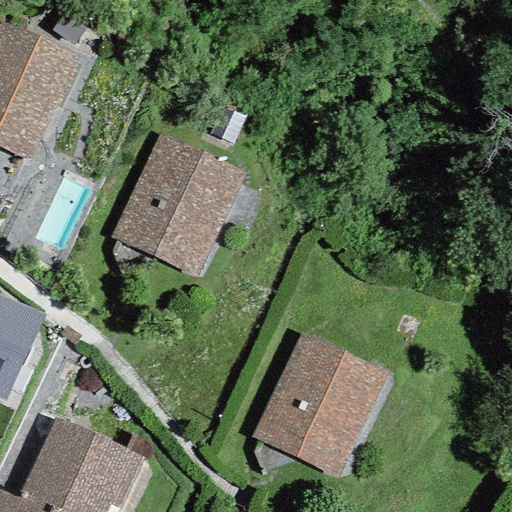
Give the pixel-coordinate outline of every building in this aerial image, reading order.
[(0,147),(29,160),(55,105),(60,109),(79,66),(0,22),(0,147)] [(196,277),(244,173),(158,134),(110,239),(196,277)] [(43,345),(0,323),(0,426),(3,428),(43,345)] [(337,479),(385,375),(298,334),(250,438),(337,479)] [(145,459),(53,416),(14,498),(0,491),(0,511),(106,511),(109,507),(119,511),(145,459)]
